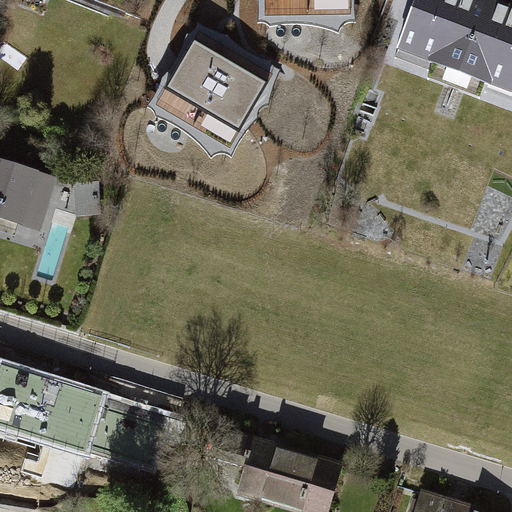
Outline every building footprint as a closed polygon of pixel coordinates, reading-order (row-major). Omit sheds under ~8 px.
[(349,0),(266,0),(267,15),(350,13),(349,0)] [(511,13),(479,0),(413,0),(391,52),(511,99),(511,13)] [(279,71),(199,24),(152,104),(232,151),(279,71)] [(40,180),(0,164),(0,219),(22,228),(40,180)] [(170,419),(1,367),(0,370),(0,427),(153,469),(170,419)] [(292,511),(326,511),(339,466),(235,431),(225,458),(248,464),(239,493),(292,511)] [(487,511),(422,490),(415,511),(487,511)]
